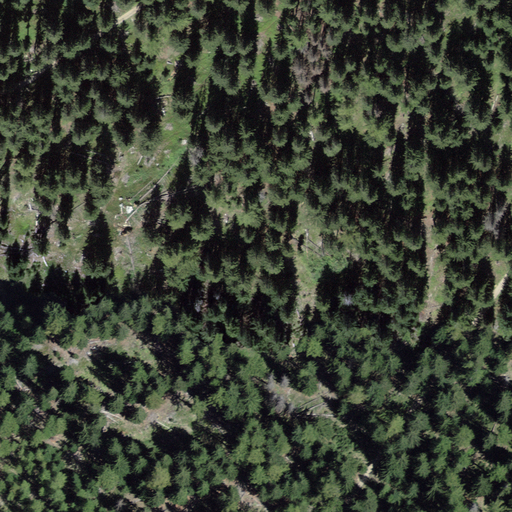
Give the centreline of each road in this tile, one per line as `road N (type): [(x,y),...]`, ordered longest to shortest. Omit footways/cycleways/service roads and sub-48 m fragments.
road 1 (track): [(336,511),(511,267)]
road 2 (track): [(148,0),(0,95)]
